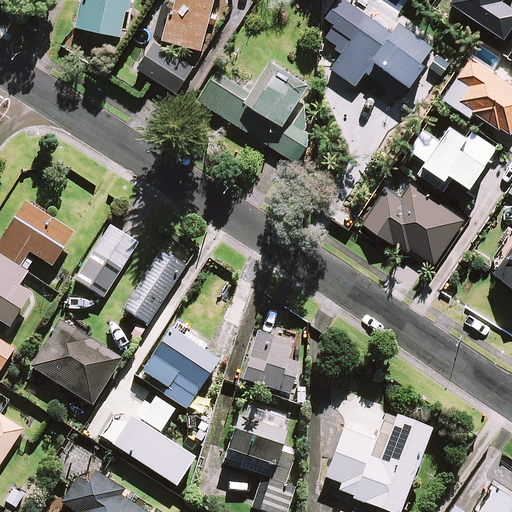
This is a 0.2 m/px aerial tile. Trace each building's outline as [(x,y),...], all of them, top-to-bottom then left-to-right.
[(130,0),(83,0),(77,26),(122,36),(130,0)] [(215,0),(177,0),(166,39),(202,49),(215,0)] [(428,61),(438,48),(403,22),(395,33),(366,12),(349,36),(354,39),(332,69),(356,86),(367,71),(402,96),(428,61)] [(194,66),(156,43),(140,68),(177,92),(194,66)] [(218,72),(199,102),(293,161),(311,133),(289,119),(312,82),(273,58),(251,93),(218,72)] [(511,133),(511,84),(471,58),(445,99),(471,116),(475,111),(511,135),(511,133)] [(469,136),(452,125),(419,173),(443,189),(454,173),(472,185),(486,164),(461,148),(469,136)] [(464,219),(410,184),(402,196),(386,187),(364,222),(408,251),(411,247),(436,263),(464,219)] [(73,234),(24,203),(0,241),(0,321),(10,328),(31,294),(19,286),(37,258),(52,267),(73,234)] [(136,244),(110,228),(76,281),(102,298),(136,244)] [(511,250),(497,271),(511,281),(511,250)] [(191,269),(166,253),(128,311),(153,327),(191,269)] [(121,360),(61,321),(31,367),(91,406),(121,360)] [(223,362),(175,330),(146,374),(172,391),(168,397),(190,412),(223,362)] [(292,342),(257,332),(243,380),(291,395),(299,365),(287,361),(292,342)] [(0,370),(13,350),(0,341),(0,370)] [(176,409),(151,393),(136,416),(161,432),(176,409)] [(0,474),(28,432),(2,415),(0,418),(0,474)] [(289,433),(240,416),(225,461),(263,474),(251,508),(263,511),(286,511),(295,487),(286,483),(295,455),(283,451),(289,433)] [(199,460),(135,419),(117,448),(180,489),(199,460)] [(425,441),(373,421),(351,477),(363,481),(351,511),(396,511),(399,504),(408,508),(412,498),(405,495),(425,441)] [(162,511),(161,511),(160,511),(148,511),(125,498),(129,492),(99,473),(91,486),(81,480),(65,506),(74,511),(162,511)] [(26,496),(15,486),(4,500),(15,510),(26,496)] [(511,511),(511,501),(494,489),(478,511),(457,511),(452,508),(449,511),(511,511)]
